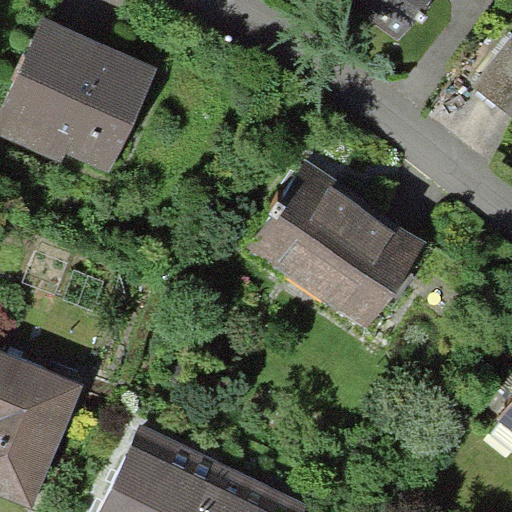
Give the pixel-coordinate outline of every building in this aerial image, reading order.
[(412,0),(349,0),(391,30),(412,0)] [(153,68),(41,20),(0,116),(0,130),(107,175),(153,68)] [(511,59),(498,48),(469,84),(511,117),(511,59)] [(418,238),(293,157),(236,245),(361,326),(418,238)] [(89,380),(0,343),(0,490),(37,506),(89,380)] [(511,375),(484,413),(511,433),(511,375)] [(298,511),(300,508),(135,425),(91,511),(298,511)]
